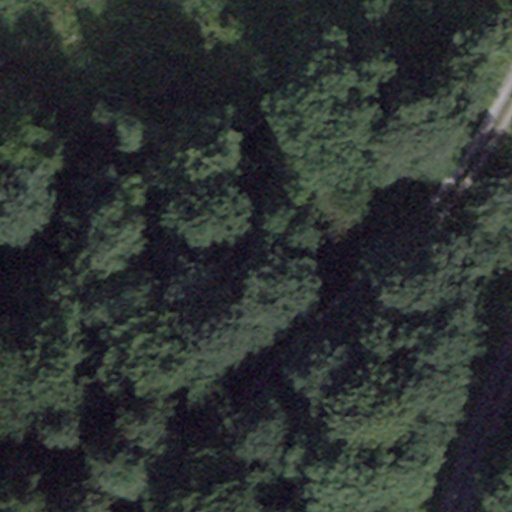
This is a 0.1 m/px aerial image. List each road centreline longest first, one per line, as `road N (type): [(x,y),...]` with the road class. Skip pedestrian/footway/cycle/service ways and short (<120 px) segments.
road 1 (track): [(511,90),(490,127),(160,511)]
road 2 (track): [(511,345),(489,390),(456,511)]
